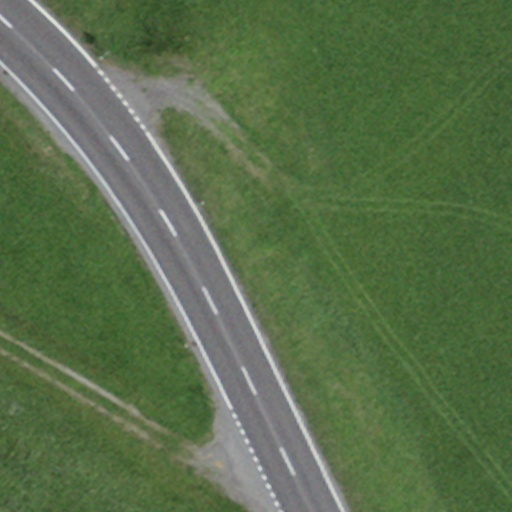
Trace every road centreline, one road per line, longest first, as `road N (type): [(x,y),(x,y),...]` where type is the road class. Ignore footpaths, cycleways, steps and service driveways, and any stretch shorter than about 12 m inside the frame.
road 1 (secondary): [(0,14),(104,121),(209,292),(309,511)]
road 2 (track): [(0,344),(231,471),(287,468)]
